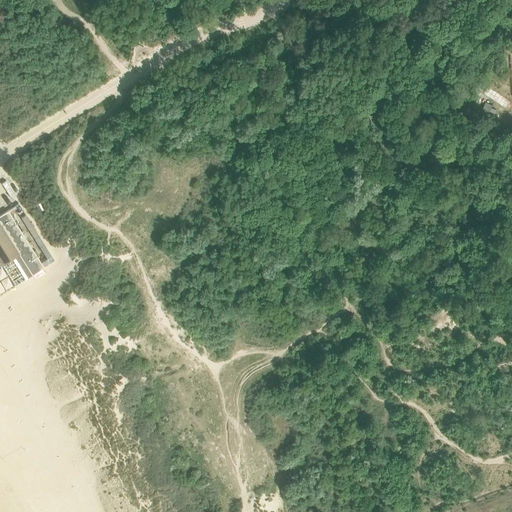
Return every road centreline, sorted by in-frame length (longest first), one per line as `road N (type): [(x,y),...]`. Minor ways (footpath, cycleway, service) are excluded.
road 1 (unknown): [(189,39),(201,54),(248,64),(264,81),(253,127),(257,173),(270,204),(334,259)]
road 2 (unknown): [(351,302),(282,349),(214,370),(242,511)]
